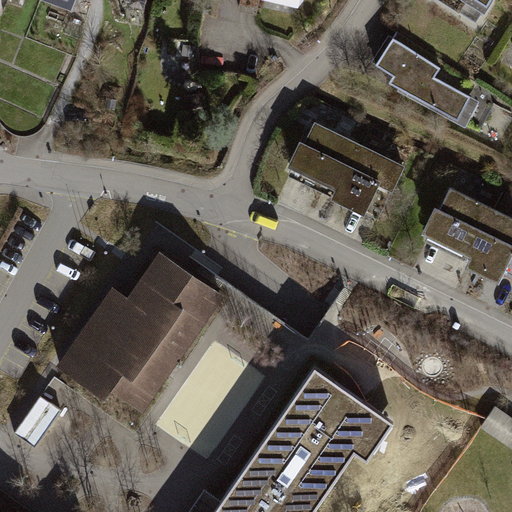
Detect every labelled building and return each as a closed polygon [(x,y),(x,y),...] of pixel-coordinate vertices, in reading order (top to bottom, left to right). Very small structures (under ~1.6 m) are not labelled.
[(37,0),(75,13),(79,0),(37,0)] [(460,0),(485,14),(494,0),(460,0)] [(443,70),(394,38),(377,68),(396,79),(392,86),(400,91),(399,93),(467,130),(480,104),(436,81),(443,70)] [(360,146),(316,125),(306,146),(302,145),(289,171),(337,195),(360,146)] [(407,170),(360,146),(337,195),(334,204),(367,221),(381,189),(394,196),(407,170)] [(496,212),(452,191),(443,214),(437,211),(424,239),(473,262),(496,212)] [(511,219),(496,212),(473,262),(469,273),(502,289),(511,267),(511,219)] [(113,289),(57,370),(105,403),(112,394),(145,416),(226,299),(161,254),(128,300),(113,289)] [(395,427),(316,372),(219,511),(318,511),(357,456),(370,464),(395,427)] [(41,398),(14,436),(35,451),(62,413),(41,398)] [(511,412),(499,403),(484,424),(511,444),(511,412)]
